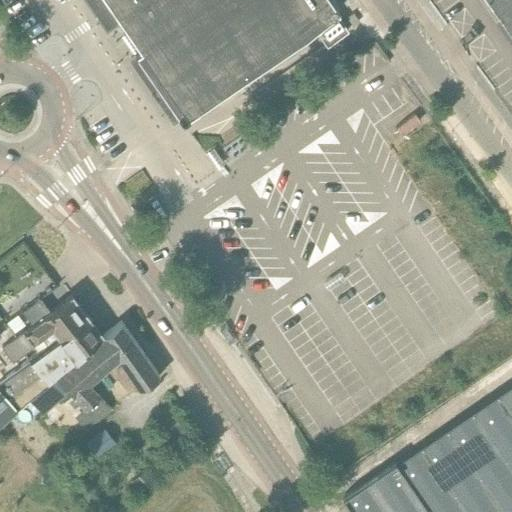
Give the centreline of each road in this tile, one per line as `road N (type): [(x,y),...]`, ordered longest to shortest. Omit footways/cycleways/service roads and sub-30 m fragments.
road 1 (tertiary): [(305,511),(40,146)]
road 2 (unclassified): [(511,176),(384,0)]
